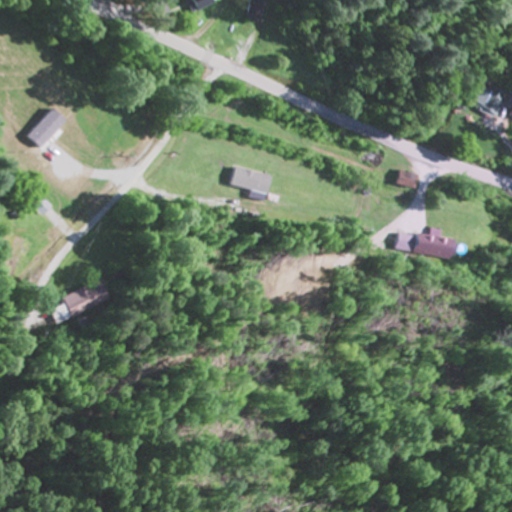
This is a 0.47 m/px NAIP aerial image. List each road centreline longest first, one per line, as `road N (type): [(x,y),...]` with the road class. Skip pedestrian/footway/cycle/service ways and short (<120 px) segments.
road 1 (secondary): [(78,0),(363,130),(511,185)]
road 2 (residential): [(219,65),(152,158),(51,273),(3,363)]
